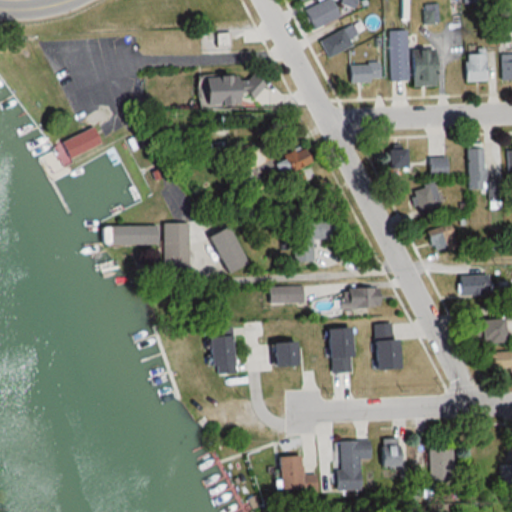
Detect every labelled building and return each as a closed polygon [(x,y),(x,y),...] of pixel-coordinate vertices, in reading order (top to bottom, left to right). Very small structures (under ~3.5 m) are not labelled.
[(320,0),(300,11),(311,30),(338,15),(329,0),(320,0)] [(347,38),(355,35),(352,26),(317,37),(323,55),(350,47),(347,38)] [(386,81),(407,80),(407,86),(432,85),(431,48),(405,49),(404,30),(385,30),(386,81)] [(460,81),(482,81),(482,53),(460,53),(460,81)] [(344,64),(345,82),(377,80),(376,63),(344,64)] [(254,97),(253,75),(190,75),(191,106),(234,105),(234,97),(254,97)] [(64,158),(97,144),(89,126),(56,140),(64,158)] [(305,165),(298,145),(265,157),(262,148),(230,159),(242,192),(257,187),(250,169),(267,163),(272,177),(305,165)] [(464,189),(481,189),(481,145),(464,145),(464,189)] [(399,149),(381,149),(381,168),(399,168),(399,149)] [(444,176),(444,158),(425,158),(425,176),(444,176)] [(433,183),(409,188),(415,213),(438,208),(433,183)] [(308,261),(308,239),(327,239),(327,220),(293,220),(293,238),(286,238),(287,261),(308,261)] [(422,233),(431,251),(452,240),(443,222),(422,233)] [(158,223),(158,270),(185,270),(185,223),(158,223)] [(101,226),(101,245),(155,244),(154,225),(101,226)] [(242,264),(224,226),(203,235),(220,274),(242,264)] [(454,275),(454,296),(487,296),(487,275),(454,275)] [(299,303),(299,286),(261,286),(261,304),(299,303)] [(374,287),(339,287),(339,298),(333,298),(333,308),(374,308),(374,287)] [(474,342),(511,341),(511,330),(511,329),(511,306),(502,306),(503,318),(474,319),(474,342)] [(392,323),(368,323),(369,368),(392,368),(392,323)] [(347,371),(346,327),(321,327),(321,371),(347,371)] [(200,331),(202,366),(211,366),(211,373),(231,372),(228,330),(200,331)] [(292,365),(292,341),(265,341),(265,365),(292,365)] [(511,350),(486,351),(486,370),(511,369),(511,350)] [(375,466),(398,466),(398,438),(375,438),(375,466)] [(366,458),(366,439),(332,440),(332,489),(356,489),(356,458),(366,458)] [(449,480),(449,448),(424,448),(424,481),(409,481),(409,498),(431,498),(431,480),(449,480)] [(273,493),(314,490),(313,474),(297,475),(296,455),(270,456),(273,493)]
